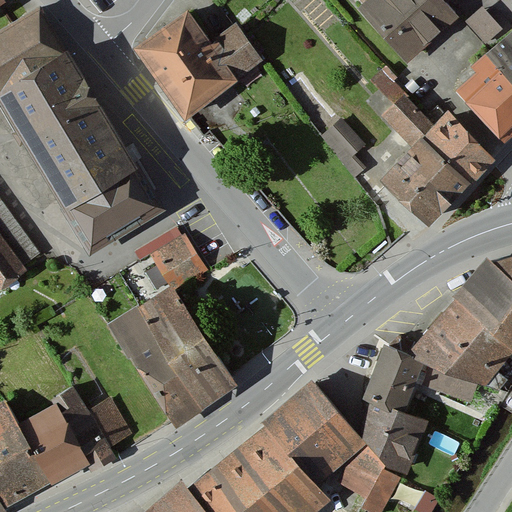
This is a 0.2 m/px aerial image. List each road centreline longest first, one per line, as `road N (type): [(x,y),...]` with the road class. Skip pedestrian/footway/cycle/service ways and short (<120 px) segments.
road 1 (residential): [(102,47),(342,324)]
road 2 (secondary): [(69,511),(240,408),(342,324)]
road 3 (secondary): [(342,324),(410,269),(511,224)]
